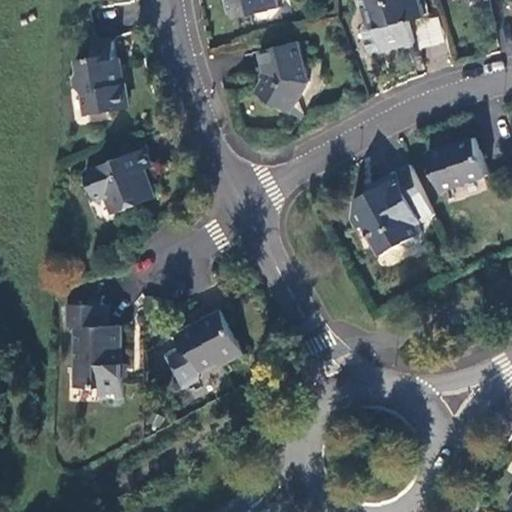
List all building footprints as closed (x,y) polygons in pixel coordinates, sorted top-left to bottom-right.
[(226,0),(231,15),(236,18),(279,6),(276,0),(226,0)] [(424,16),(420,0),(367,0),(369,6),(362,8),(366,23),(376,29),(382,50),(416,42),(410,20),(424,16)] [(421,47),(443,41),(437,17),(415,23),(421,47)] [(366,23),(362,29),(367,49),(372,52),(382,50),(376,29),(366,23)] [(121,88),(114,42),(93,45),(95,57),(76,61),(78,71),(75,76),(77,89),(82,91),(86,111),(106,109),(110,112),(129,108),(125,87),(121,88)] [(309,80),(298,42),(261,50),(267,71),(257,91),(291,111),(309,80)] [(474,138),(427,154),(441,191),(488,174),(474,138)] [(145,149),(86,172),(97,199),(108,195),(116,214),(157,197),(149,180),(146,182),(141,172),(152,167),(145,149)] [(417,224),(434,214),(410,164),(379,181),(382,186),(355,200),(351,218),(357,230),(364,226),(381,255),(402,244),(408,246),(420,240),(421,232),(417,224)] [(121,364),(121,327),(108,326),(107,306),(103,306),(103,297),(89,296),(89,305),(68,305),(68,327),(77,327),(77,387),(99,388),(99,398),(123,399),(123,364),(121,364)] [(183,348),(169,356),(187,386),(200,379),(202,372),(217,363),(223,365),(246,352),(222,310),(205,319),(204,323),(197,327),(193,326),(176,336),(183,348)]
